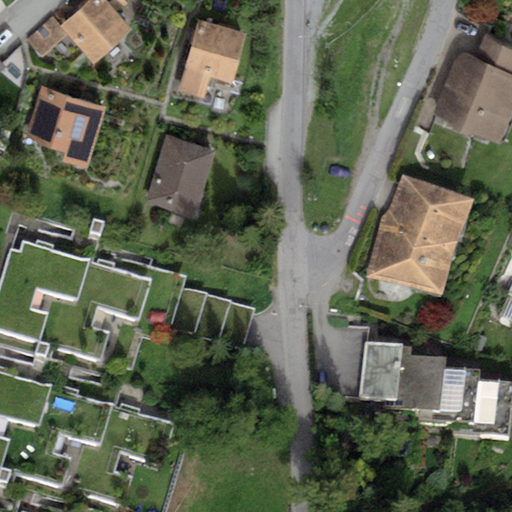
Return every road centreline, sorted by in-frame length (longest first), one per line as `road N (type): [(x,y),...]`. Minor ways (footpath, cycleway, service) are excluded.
road 1 (residential): [(291,259),(334,250),(347,236),(445,0)]
road 2 (tertiary): [(291,259),(295,0)]
road 3 (tertiary): [(299,511),(291,259)]
